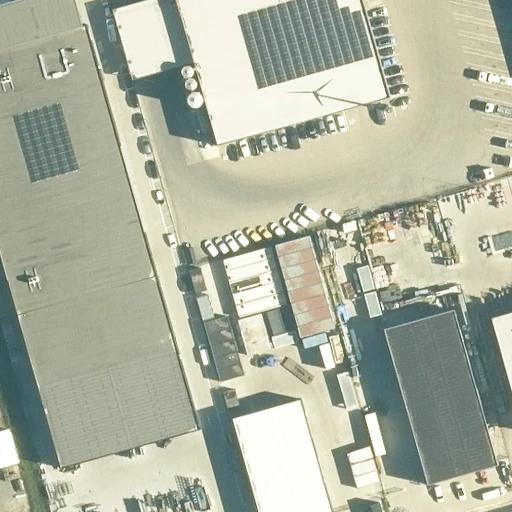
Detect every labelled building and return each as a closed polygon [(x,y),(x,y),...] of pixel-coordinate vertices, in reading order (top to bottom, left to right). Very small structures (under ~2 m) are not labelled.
[(178,356),(85,27),(81,28),(72,0),(25,0),(9,5),(7,0),(0,0),(0,262),(37,396),(178,356)] [(145,0),(147,5),(163,0),(173,0),(216,149),(389,100),(360,0),(145,0)] [(453,311),(382,331),(426,488),(497,468),(453,311)] [(511,313),(489,320),(511,403),(511,313)] [(330,511),(299,402),(231,421),(256,511),(330,511)] [(0,470),(16,465),(7,432),(0,434),(0,470)]
